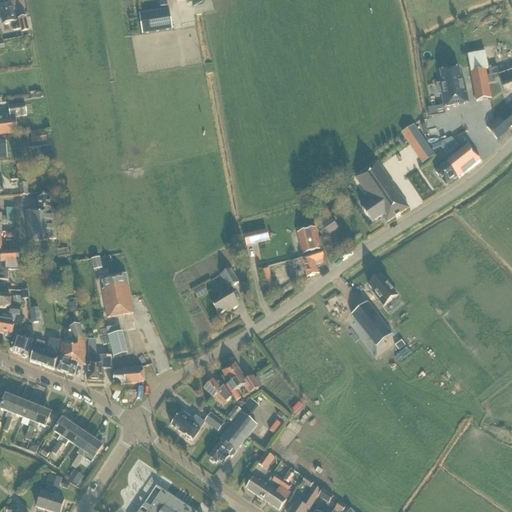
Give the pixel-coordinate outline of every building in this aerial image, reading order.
[(12,12),(10,5),(0,7),(0,11),(3,26),(11,24),(13,32),(21,30),(21,34),(29,32),(26,18),(18,20),(19,22),(16,23),(13,12),(12,12)] [(139,15),(142,36),(172,31),(169,10),(139,15)] [(472,28),(475,41),(504,36),(502,23),(472,28)] [(476,103),(491,100),(485,71),(488,70),(485,53),(467,56),(476,103)] [(440,73),(442,85),(437,86),(438,96),(441,95),(444,109),(468,104),(464,81),(461,81),(459,70),(440,73)] [(505,95),(511,92),(511,71),(499,76),(502,86),(505,95)] [(507,100),(502,104),(501,103),(491,111),(497,119),(507,110),(506,109),(511,105),(507,100)] [(9,107),(9,110),(11,119),(26,117),(25,105),(9,107)] [(511,126),(511,111),(510,109),(487,129),(496,140),(508,131),(508,130),(511,126)] [(0,136),(18,135),(16,120),(0,122),(0,136)] [(423,164),(436,156),(415,125),(402,134),(423,164)] [(45,131),(30,133),(32,147),(47,145),(45,131)] [(447,148),(455,142),(452,138),(443,142),(447,148)] [(459,180),(481,163),(466,144),(447,159),(449,161),(435,172),(436,173),(436,175),(438,178),(440,178),(446,186),(457,178),(459,180)] [(395,189),(377,163),(355,179),(371,202),(361,209),(372,225),(382,219),(386,225),(409,209),(399,195),(397,196),(393,191),(395,189)] [(20,197),(28,197),(27,184),(19,184),(20,197)] [(51,210),(50,198),(38,199),(39,212),(26,214),(29,244),(56,240),(53,210),(51,210)] [(15,228),(14,209),(6,209),(6,217),(2,217),(2,215),(0,214),(0,222),(2,222),(2,224),(7,224),(7,228),(15,228)] [(325,238),(340,229),(334,219),(319,228),(325,238)] [(310,256),(321,253),(320,250),(316,234),(310,236),(309,231),(307,227),(297,230),(299,234),(298,235),(303,256),(310,254),(310,256)] [(255,234),(257,245),(268,242),(266,231),(255,234)] [(6,270),(8,270),(18,271),(18,261),(20,261),(19,252),(5,253),(5,254),(0,253),(0,257),(1,263),(1,264),(6,263),(6,270)] [(321,253),(310,256),(300,259),(307,279),(319,275),(315,263),(324,260),(321,253)] [(94,270),(103,268),(101,258),(92,260),(94,270)] [(274,266),(277,277),(290,274),(287,263),(274,266)] [(6,271),(1,271),(0,270),(0,281),(5,281),(8,281),(8,271),(6,271)] [(261,272),(265,288),(272,286),(269,270),(261,272)] [(228,290),(239,284),(231,271),(220,277),(228,290)] [(58,299),(74,296),(70,272),(53,274),(58,299)] [(107,319),(133,315),(126,275),(103,279),(103,281),(102,282),(102,285),(104,286),(105,290),(102,291),(107,319)] [(380,278),(368,287),(373,293),(372,294),(383,308),(397,297),(390,288),(387,285),(388,285),(386,283),(385,284),(380,278)] [(198,300),(208,294),(204,287),(194,293),(198,300)] [(231,311),(238,307),(230,293),(212,304),(219,316),(230,309),(231,311)] [(0,310),(3,310),(10,307),(11,301),(5,296),(0,295),(0,310)] [(368,304),(352,316),(376,348),(392,336),(368,304)] [(11,308),(10,316),(16,316),(20,317),(20,309),(11,308)] [(32,324),(41,323),(39,309),(30,311),(32,324)] [(2,318),(1,324),(0,323),(0,334),(5,335),(5,337),(11,339),(14,324),(16,316),(10,316),(2,315),(2,318)] [(22,328),(24,321),(17,319),(15,326),(22,328)] [(32,342),(34,334),(33,328),(28,326),(24,339),(18,337),(16,336),(11,351),(13,355),(22,358),(22,359),(25,360),(27,359),(33,342),(32,342)] [(85,367),(85,343),(84,343),(79,326),(70,329),(74,343),(62,344),(60,360),(56,372),(74,378),(78,365),(85,367)] [(118,327),(106,330),(108,336),(110,345),(113,359),(128,355),(122,334),(120,335),(118,327)] [(108,336),(101,338),(104,347),(110,345),(108,336)] [(57,359),(60,341),(49,340),(47,348),(43,347),(44,344),(37,342),(34,351),(34,350),(30,363),(54,371),(58,359),(57,359)] [(405,347),(401,342),(395,347),(398,351),(405,347)] [(112,370),(111,359),(89,358),(89,367),(88,367),(87,382),(102,383),(103,370),(112,370)] [(242,377),(236,367),(234,366),(222,373),(230,385),(226,387),(231,395),(244,388),(249,396),(260,389),(253,377),(247,381),(244,376),(242,377)] [(113,373),(114,386),(139,384),(144,382),(143,372),(141,369),(123,370),(123,373),(113,373)] [(222,391),(213,382),(204,391),(213,400),(217,396),(226,405),(232,398),(225,387),(222,391)] [(6,397),(1,411),(7,414),(6,419),(8,419),(10,420),(12,416),(17,402),(6,397)] [(23,420),(28,406),(17,402),(12,416),(10,420),(13,421),(14,422),(16,417),(23,420)] [(32,429),(39,410),(28,406),(23,420),(30,422),(28,427),(30,428),(32,429)] [(232,423),(241,411),(236,408),(227,419),(232,423)] [(39,426),(45,429),(51,415),(39,410),(32,429),(35,430),(37,431),(39,426)] [(193,421),(182,413),(179,417),(171,427),(185,437),(186,440),(189,442),(191,442),(192,443),(200,432),(203,428),(205,424),(196,417),(193,421)] [(218,433),(224,424),(211,414),(204,423),(218,433)] [(236,453),(257,427),(246,418),(243,416),(241,414),(220,441),(221,441),(236,453)] [(61,444),(72,428),(62,421),(54,433),(60,437),(57,442),(59,443),(61,444)] [(74,447),(82,434),(72,428),(61,444),(64,446),(65,447),(68,443),(74,447)] [(81,458),(92,441),(82,434),(74,447),(80,451),(77,455),(79,456),(81,458)] [(85,461),(88,456),(94,460),(102,448),(92,441),(81,458),(84,459),(85,461)] [(236,453),(221,441),(208,459),(209,460),(209,462),(213,465),(215,465),(216,466),(218,464),(223,468),(230,458),(231,459),(236,453)] [(60,452),(64,446),(61,444),(59,443),(55,449),(60,452)] [(60,452),(55,449),(52,454),(56,457),(60,452)] [(266,471),(275,459),(266,453),(257,465),(266,471)] [(81,458),(79,456),(75,462),(80,465),(84,459),(81,458)] [(72,467),(76,470),(80,465),(75,462),(72,467)] [(76,487),(81,481),(72,475),(68,482),(76,487)] [(280,487),(283,482),(276,477),(272,482),(280,487)] [(44,511),(48,511),(59,479),(56,478),(51,493),(50,492),(48,498),(41,495),(37,510),(44,511)] [(59,479),(48,511),(61,511),(64,503),(57,500),(58,496),(57,496),(62,480),(59,479)] [(265,487),(266,485),(260,481),(258,483),(254,480),(247,491),(257,498),(265,487)] [(310,489),(313,485),(305,480),(302,484),(310,489)] [(283,482),(280,487),(288,493),(291,487),(283,482)] [(147,501),(153,506),(148,511),(140,511),(142,509),(142,508),(139,511),(192,511),(156,487),(155,489),(152,486),(145,496),(149,498),(147,501)] [(269,490),(265,487),(257,498),(268,505),(277,492),(270,488),(269,490)] [(308,511),(321,492),(314,488),(303,504),(301,503),(300,505),(297,503),(291,511),(308,511)] [(277,492),(268,505),(278,511),(279,511),(286,502),(281,499),(283,497),(277,492)] [(323,492),(318,498),(328,505),(333,498),(323,492)] [(334,507),(336,508),(333,511),(343,511),(346,508),(337,502),(334,507)]
